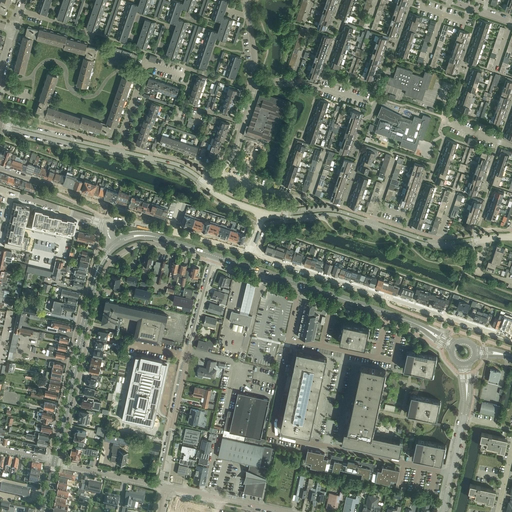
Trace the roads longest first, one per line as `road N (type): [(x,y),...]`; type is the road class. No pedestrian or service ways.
road 1 (residential): [(451,473),(271,434),(288,338)]
road 2 (residential): [(511,338),(250,247)]
road 3 (residential): [(214,255),(160,486)]
road 4 (residential): [(178,233),(0,168)]
road 5 (secondary): [(60,436),(95,272)]
road 6 (residential): [(60,436),(66,437),(97,294)]
road 7 (residential): [(85,291),(54,434)]
road 8 (tertiary): [(438,244),(336,212),(299,214)]
road 9 (secondary): [(300,284),(429,332)]
road 10 (residential): [(283,511),(160,486)]
